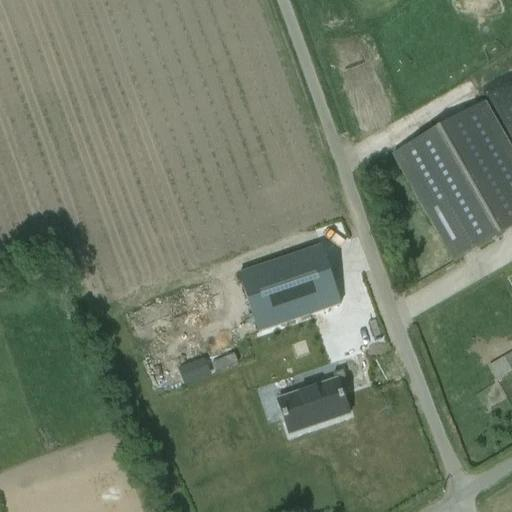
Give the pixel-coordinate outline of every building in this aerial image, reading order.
[(511,156),(482,104),(389,156),(450,265),(511,229),(511,156)] [(332,242),(253,268),(258,282),(337,256),(332,242)] [(341,257),(303,267),(304,270),(258,282),(272,338),(356,316),(341,257)] [(496,380),(511,369),(511,349),(487,366),(496,380)] [(373,360),(356,365),(364,391),(380,386),(373,360)] [(292,438),(349,419),(336,383),(280,403),(292,438)]
